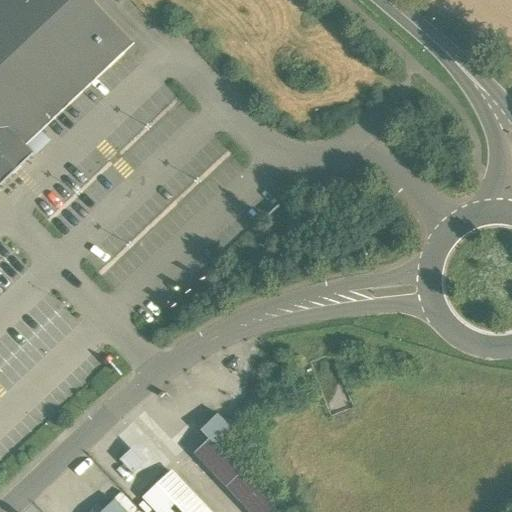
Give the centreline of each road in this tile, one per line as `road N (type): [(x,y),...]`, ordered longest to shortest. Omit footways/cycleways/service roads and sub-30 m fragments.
road 1 (unclassified): [(433,268),(292,298),(203,337),(178,360)]
road 2 (unclassified): [(178,360),(290,322),(434,296)]
road 3 (unclassified): [(178,360),(11,511)]
road 4 (tertiary): [(419,31),(472,96),(495,147),(496,177),(480,216)]
road 5 (tertiary): [(511,120),(419,31)]
